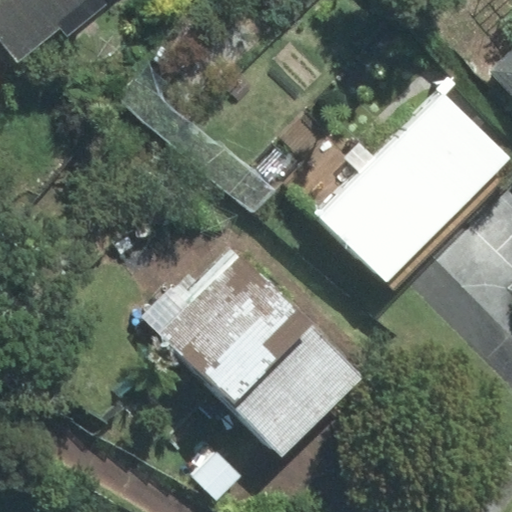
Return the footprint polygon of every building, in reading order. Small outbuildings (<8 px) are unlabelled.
[(0,0),(0,58),(42,24),(38,20),(62,0),(0,0)] [(511,118),(511,34),(471,71),(511,118)] [(363,280),(489,156),(427,93),(300,216),(363,280)] [(342,373),(224,251),(139,332),(257,455),(342,373)] [(242,475),(204,439),(173,472),(211,508),(242,475)]
